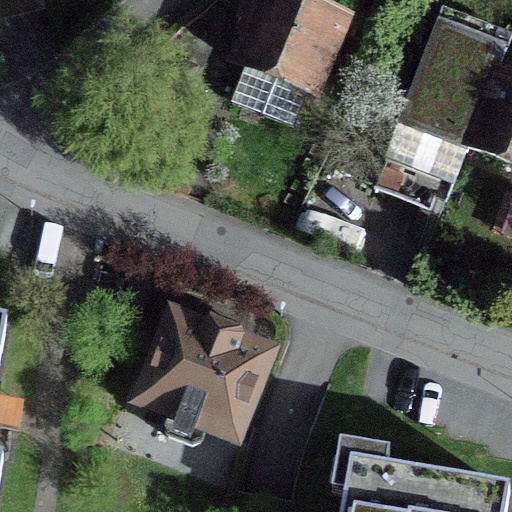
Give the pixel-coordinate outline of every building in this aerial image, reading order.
[(341,28),(270,0),(259,0),(233,67),(313,98),(341,28)] [(402,2),(395,0),(352,0),(347,12),(391,30),(402,2)] [(505,49),(439,23),(399,125),(511,169),(511,88),(492,81),(505,49)] [(170,84),(186,90),(193,72),(178,66),(170,84)] [(235,352),(238,346),(235,339),(207,329),(201,332),(199,338),(171,327),(140,407),(167,418),(161,432),(165,441),(189,450),(198,447),(204,432),(231,442),(263,362),(235,352)] [(503,511),(506,495),(384,475),(386,460),(344,453),(334,511),(503,511)]
